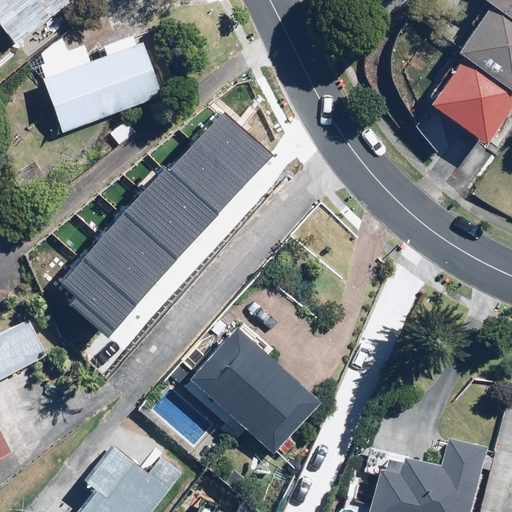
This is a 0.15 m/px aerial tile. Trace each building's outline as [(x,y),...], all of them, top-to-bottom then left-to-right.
[(73,0),(0,0),(0,25),(15,45),(73,0)] [(511,0),(485,0),(454,45),(463,51),(430,97),(488,138),(511,103),(511,0)] [(159,35),(142,41),(139,32),(105,44),(108,53),(91,59),(82,35),(42,50),(51,74),(43,77),(62,130),(178,88),(159,35)] [(58,294),(96,326),(254,139),(213,105),(164,163),(155,156),(53,277),(64,286),(58,294)] [(27,314),(0,328),(0,380),(49,355),(27,314)] [(321,396),(236,320),(189,373),(274,449),(321,396)] [(0,458),(14,452),(0,424),(0,458)] [(468,511),(488,442),(449,431),(440,464),(385,449),(367,511),(468,511)] [(157,454),(146,467),(128,453),(114,442),(86,478),(99,488),(80,511),(147,511),(169,485),(180,471),(157,454)]
